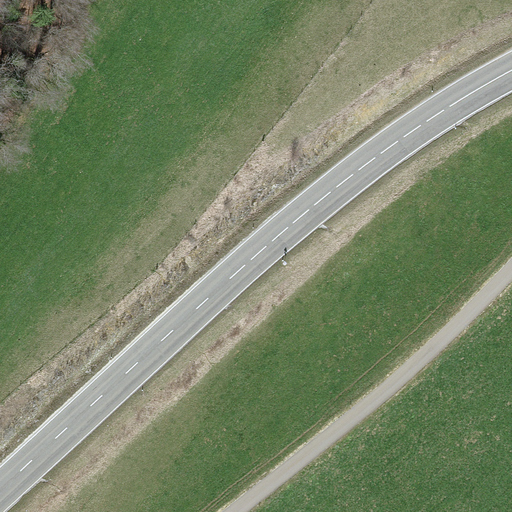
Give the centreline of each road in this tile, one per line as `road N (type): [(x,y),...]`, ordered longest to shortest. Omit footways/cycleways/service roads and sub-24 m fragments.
road 1 (primary): [(511,67),(315,199),(0,487)]
road 2 (track): [(511,271),(415,365),(232,511)]
